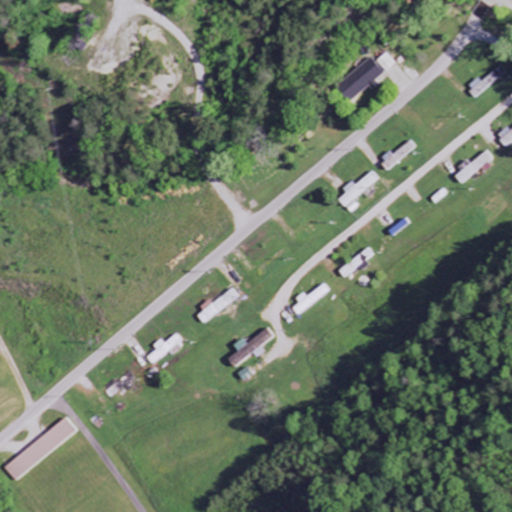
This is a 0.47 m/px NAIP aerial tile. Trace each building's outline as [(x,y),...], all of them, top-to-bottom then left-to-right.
[(371,87),(373,88),(388,75),(373,59),(345,84),(358,99),(371,87)] [(507,149),(511,143),(511,132),(511,133),(507,129),(497,138),(507,149)] [(460,185),(479,171),(481,173),(494,163),(486,153),(454,178),(460,185)] [(353,201),(378,181),(372,173),(355,187),(353,185),(336,199),(350,215),(359,208),(353,201)] [(373,259),(367,251),(337,272),(342,279),(356,269),(357,271),(373,259)] [(290,308),(296,316),(328,293),(323,286),(305,298),(305,297),(290,308)] [(236,298),(231,290),(211,306),(209,304),(194,316),(202,325),(236,298)] [(180,347),(172,336),(153,349),(156,352),(146,359),(152,367),(180,347)]
